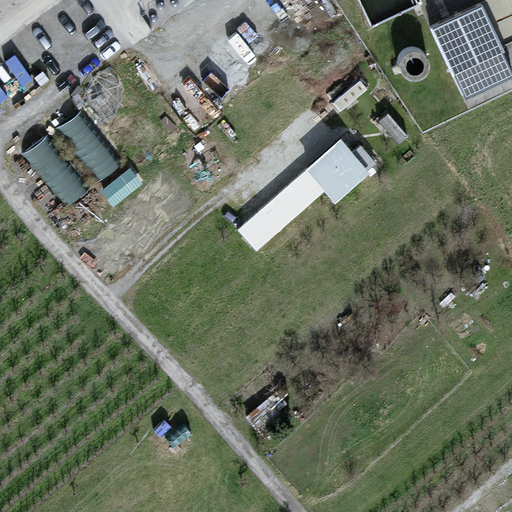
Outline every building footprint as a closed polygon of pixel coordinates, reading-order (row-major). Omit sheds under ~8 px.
[(362,0),(373,21),(415,0),(362,0)] [(481,0),(480,0),(435,19),(462,83),(478,76),(464,43),(486,33),(489,41),(498,38),(481,0)] [(78,104),(25,146),(67,199),(120,157),(78,104)] [(337,134),(231,226),(254,249),(321,189),(331,200),(369,168),(337,134)] [(103,177),(111,195),(142,180),(134,163),(103,177)]
